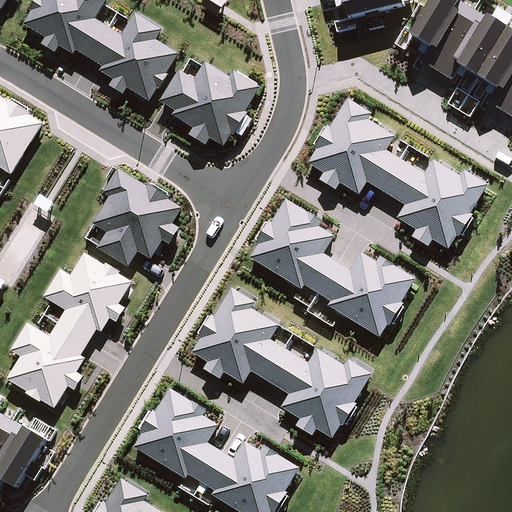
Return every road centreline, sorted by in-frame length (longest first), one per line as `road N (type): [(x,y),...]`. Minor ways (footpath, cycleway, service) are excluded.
road 1 (residential): [(0,54),(235,197)]
road 2 (residential): [(142,349),(47,511)]
road 3 (residential): [(235,197),(142,349)]
road 4 (residential): [(275,0),(291,97),(260,162)]
road 5 (residential): [(142,349),(284,436)]
road 6 (residential): [(260,162),(400,247)]
